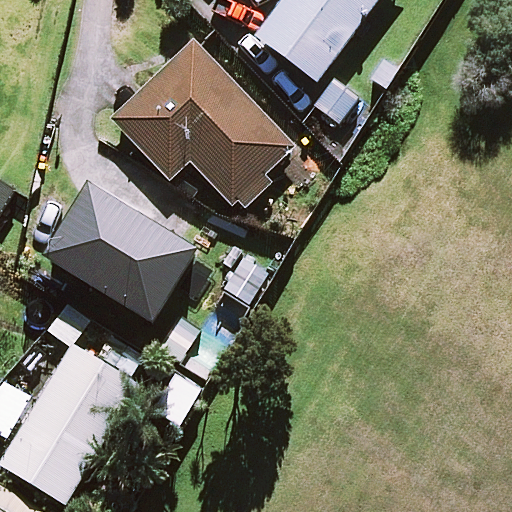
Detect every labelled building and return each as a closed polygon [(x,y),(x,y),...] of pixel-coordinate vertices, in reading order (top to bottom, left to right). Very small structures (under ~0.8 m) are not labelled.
[(380,0),(287,0),(257,39),(316,84),(380,0)] [(170,183),(191,164),(233,208),(237,205),(245,212),(276,184),(269,177),(295,153),(195,46),(113,122),(170,183)] [(356,99),(325,80),(309,105),(340,124),(356,99)] [(0,210),(12,190),(0,182),(0,210)] [(60,232),(44,260),(154,326),(171,297),(193,310),(215,275),(193,261),(198,253),(88,186),(60,232)] [(1,467),(66,506),(139,383),(131,379),(143,358),(111,339),(99,360),(74,344),(1,467)] [(32,401),(4,383),(0,388),(0,436),(6,440),(32,401)] [(41,511),(0,487),(0,511),(41,511)]
